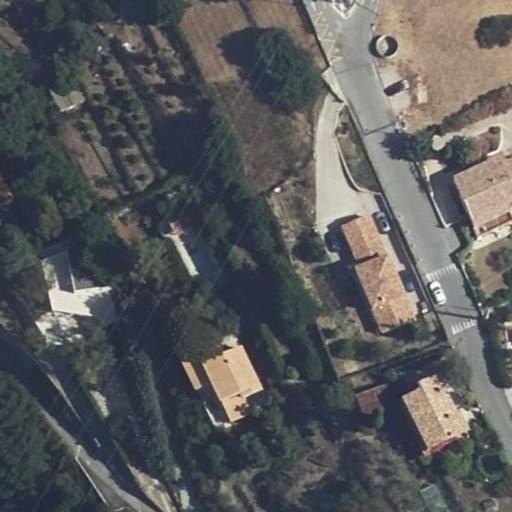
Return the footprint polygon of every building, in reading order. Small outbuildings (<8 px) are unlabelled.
[(86,100),(74,78),(49,91),(61,113),(86,100)] [(486,162),(489,168),(492,175),(499,173),(500,167),(498,161),(492,159),(486,162)] [(492,175),(489,168),(453,182),(477,239),(511,225),(511,162),(500,167),(499,173),(492,175)] [(0,207),(12,201),(0,179),(0,207)] [(157,224),(166,240),(198,224),(189,207),(157,224)] [(369,215),(343,225),(361,269),(356,271),(382,333),(413,320),(369,215)] [(94,238),(41,263),(52,313),(34,323),(47,347),(69,345),(61,315),(99,318),(105,326),(118,318),(110,289),(113,287),(105,260),(94,238)] [(481,336),(488,352),(508,344),(511,342),(504,327),(481,336)] [(179,360),(196,394),(211,386),(221,407),(222,408),(231,426),(252,416),(245,400),(263,392),(242,349),(224,358),(215,341),(179,360)] [(511,351),(508,344),(488,352),(502,384),(511,379),(511,351)] [(448,421),(455,418),(437,382),(418,391),(421,398),(405,406),(429,454),(457,439),(448,421)] [(387,386),(354,399),(364,422),(397,408),(387,386)] [(459,415),(455,418),(448,421),(457,439),(469,433),(459,415)] [(423,501),(429,511),(446,511),(437,494),(423,501)]
